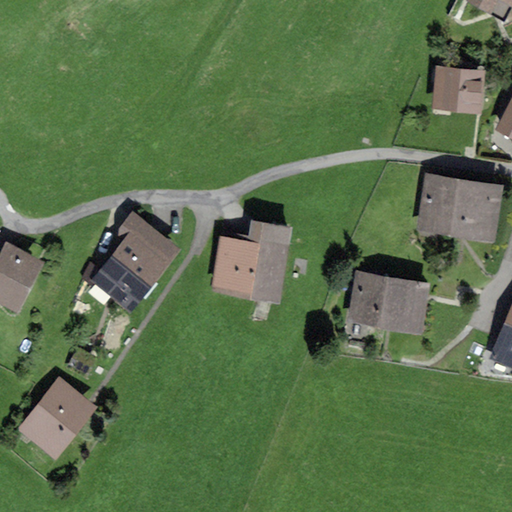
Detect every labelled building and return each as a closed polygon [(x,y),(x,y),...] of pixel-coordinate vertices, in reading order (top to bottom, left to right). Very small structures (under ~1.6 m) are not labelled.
[(511,0),(480,0),(509,14),(511,6),(511,0)] [(469,109),(473,69),(435,65),(430,105),(469,109)] [(511,131),(511,97),(497,122),(511,131)] [(492,196),(425,181),(415,224),(482,239),(492,196)] [(122,313),(179,254),(145,222),(88,280),(122,313)] [(283,247),(223,232),(210,288),(270,302),(283,247)] [(6,245),(0,254),(0,305),(15,315),(44,268),(6,245)] [(420,329),(425,293),(353,282),(347,318),(420,329)] [(511,307),(494,347),(511,355),(511,307)] [(17,426),(44,452),(89,406),(62,380),(17,426)]
